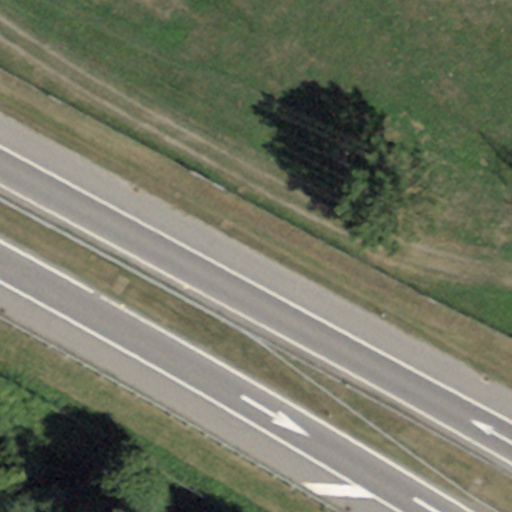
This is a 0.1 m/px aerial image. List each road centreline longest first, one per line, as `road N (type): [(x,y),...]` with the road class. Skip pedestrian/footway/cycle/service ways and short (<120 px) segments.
road 1 (track): [(511,270),(430,258),(0,3)]
road 2 (motorway): [(511,445),(0,168)]
road 3 (motorway): [(0,265),(227,388),(431,511)]
